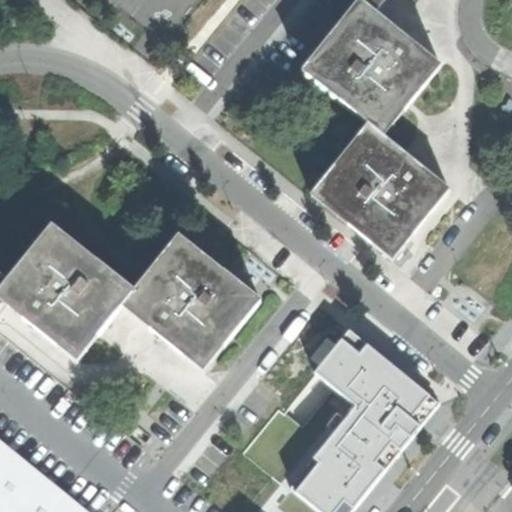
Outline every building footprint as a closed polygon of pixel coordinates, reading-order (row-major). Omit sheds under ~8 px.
[(361,0),(367,5),(377,13),(386,0),(361,0)] [(340,99),(376,128),(382,133),(403,107),(408,111),(413,104),(440,70),(415,51),(418,46),(400,31),(377,13),(367,5),(345,30),(340,26),(308,66),(344,95),(340,99)] [(348,225),(389,258),(410,232),(415,236),(448,195),(423,174),(427,169),(405,152),(404,151),(382,133),(376,128),(354,154),(350,150),(317,191),(351,220),(348,225)] [(17,273),(6,287),(1,293),(26,313),(22,318),(43,336),(73,361),(94,334),(99,338),(127,303),(133,296),(97,266),(100,262),(60,230),(39,256),(34,252),(26,263),(17,273)] [(142,284),(133,296),(127,303),(154,324),(150,329),(165,341),(200,369),(220,342),(225,347),(259,305),(226,278),(224,276),(226,271),(186,240),(165,266),(161,262),(155,269),(142,284)] [(317,511),(353,511),(440,405),(350,332),(315,375),(356,408),(345,422),(335,434),(290,490),(317,511)] [(311,359),(320,367),(337,346),(327,338),(311,359)] [(327,427),(335,434),(345,422),(337,415),(327,427)] [(0,511),(88,511),(0,441),(0,511)]
